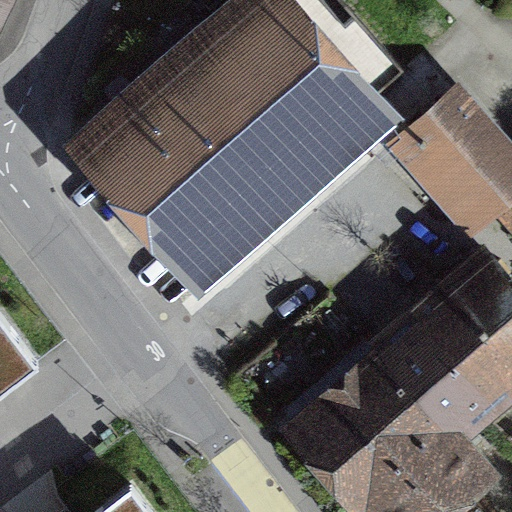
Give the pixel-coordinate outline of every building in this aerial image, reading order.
[(403,68),(342,0),(272,0),(99,154),(189,257),(403,68)] [(511,153),(461,96),(416,137),(480,208),(500,191),(511,180),(511,153)] [(511,180),(500,191),(511,203),(511,180)] [(375,501),(383,511),(430,511),(483,466),(467,448),(481,436),(471,424),(457,436),(444,421),(509,364),(511,367),(511,292),(506,285),(511,281),(486,251),(470,265),(479,275),(332,406),(323,395),(295,419),(371,505),(375,501)] [(0,390),(38,361),(0,311),(0,390)] [(3,511),(45,511),(69,496),(53,471),(0,507),(3,511)] [(152,511),(146,503),(133,511),(107,511),(103,506),(94,511),(152,511)]
